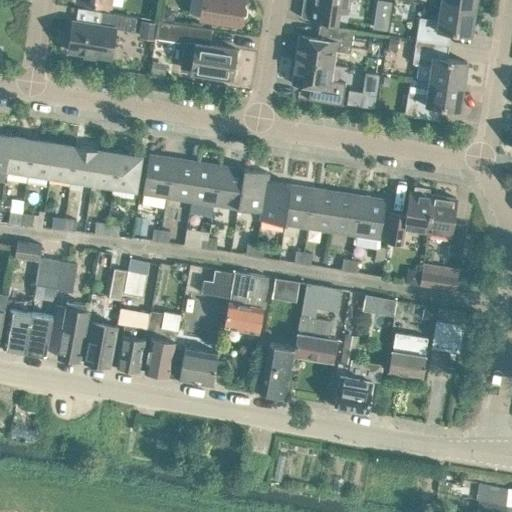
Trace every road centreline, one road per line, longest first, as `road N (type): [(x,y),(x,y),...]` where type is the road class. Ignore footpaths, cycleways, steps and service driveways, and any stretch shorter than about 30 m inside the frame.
road 1 (tertiary): [(486,455),(0,371)]
road 2 (residential): [(257,126),(28,93)]
road 3 (residential): [(480,161),(257,126)]
road 4 (residential): [(480,161),(508,0)]
road 5 (residential): [(486,455),(511,322)]
road 6 (residential): [(257,126),(276,0)]
